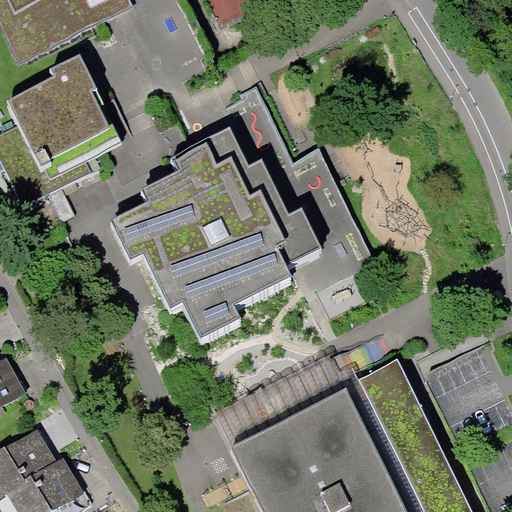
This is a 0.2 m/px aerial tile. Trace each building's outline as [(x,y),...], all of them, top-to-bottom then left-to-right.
[(0,136),(0,169),(21,211),(92,177),(85,162),(223,94),(176,0),(0,0),(0,34),(29,94),(0,108),(11,131),(0,136)] [(137,216),(102,233),(122,275),(137,268),(164,323),(176,317),(192,347),(232,327),(228,318),(283,291),(277,279),(314,261),(293,219),(282,225),(255,170),(239,177),(219,136),(193,149),(197,157),(163,173),(168,183),(130,202),(137,216)] [(0,361),(0,360),(0,407),(26,392),(6,357),(0,361)] [(355,389),(357,393),(224,459),(250,511),(470,511),(396,368),(355,389)] [(0,496),(6,493),(58,462),(38,429),(0,451),(0,496)] [(58,462),(6,493),(17,511),(51,511),(84,492),(63,458),(58,462)]
